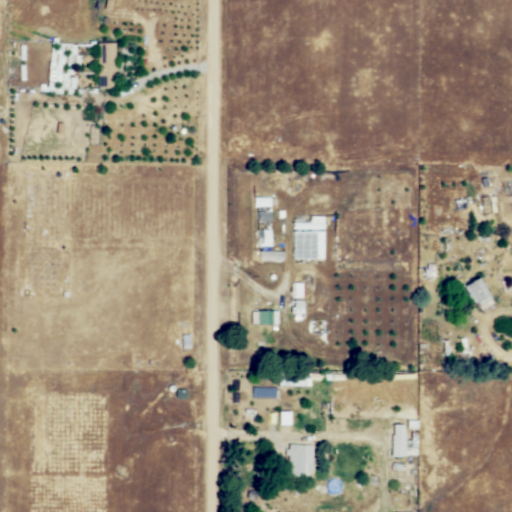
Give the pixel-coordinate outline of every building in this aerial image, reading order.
[(98,46),(115,46),(115,92),(98,92),(98,46)] [(255,197),(271,196),(272,207),(255,208),(255,197)] [(259,210),(272,210),(272,223),(258,223),(259,210)] [(322,260),(322,216),(309,216),(309,223),(292,223),(292,260),(322,260)] [(258,229),(273,229),(272,246),(258,246),(258,229)] [(280,253),(251,253),(251,262),(280,262),(280,253)] [(465,284),(477,304),(492,295),(479,276),(465,284)] [(294,300),(294,284),(302,285),(302,300),(294,300)] [(302,309),(303,309),(302,315),(290,315),(290,309),(292,309),(293,302),(302,303),(302,309)] [(259,309),(279,310),(278,323),(272,322),(272,326),(258,325),(259,309)] [(312,320),(326,320),(326,334),(311,334),(312,320)] [(183,334),(191,334),(190,349),(181,348),(183,334)] [(177,388),(188,389),(187,398),(176,398),(177,388)] [(280,411),(291,411),(291,423),(280,423),(280,411)] [(394,423),(405,423),(405,434),(407,456),(393,457),(391,423),(394,423)] [(290,444),(314,444),(314,475),(290,475),(290,444)]
